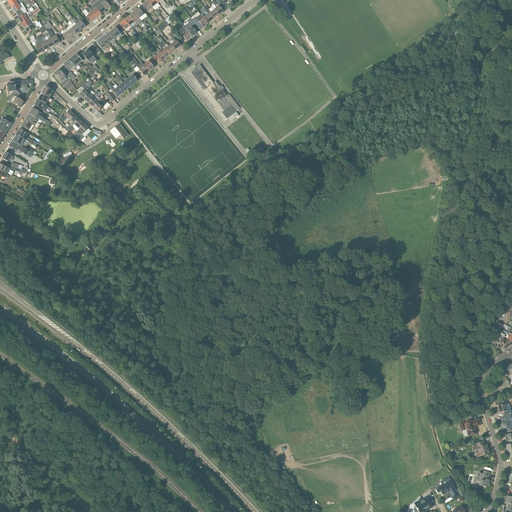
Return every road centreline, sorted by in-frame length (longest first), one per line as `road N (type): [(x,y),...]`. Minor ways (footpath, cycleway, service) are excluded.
road 1 (primary): [(0,303),(146,421),(237,511)]
road 2 (residential): [(103,123),(255,0)]
road 3 (residential): [(500,463),(482,392),(492,367),(511,353)]
